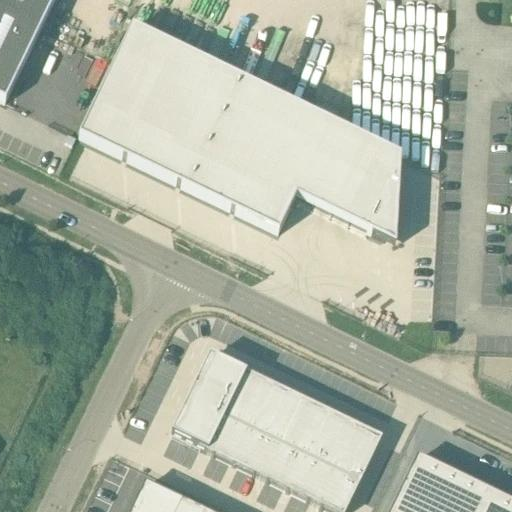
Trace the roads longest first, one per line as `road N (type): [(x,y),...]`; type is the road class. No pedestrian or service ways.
road 1 (tertiary): [(511,432),(172,267)]
road 2 (unclassified): [(51,511),(172,267)]
road 3 (tertiary): [(172,267),(0,183)]
